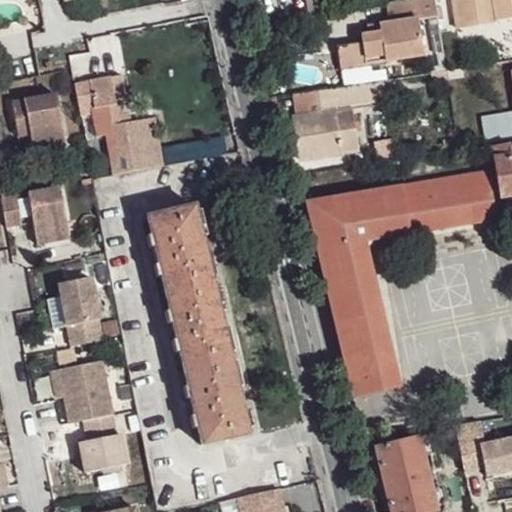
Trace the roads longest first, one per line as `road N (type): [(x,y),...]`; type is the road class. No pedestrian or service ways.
road 1 (residential): [(351,511),(231,0)]
road 2 (residential): [(1,319),(45,511)]
